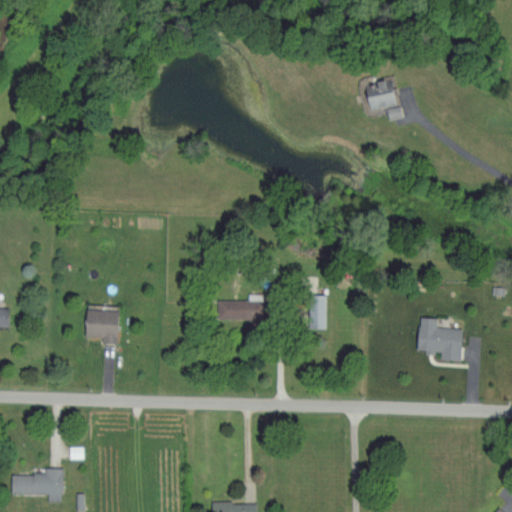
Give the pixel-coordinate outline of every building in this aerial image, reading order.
[(397,116),(391,76),(358,81),(362,108),(382,105),(384,118),(397,116)] [(304,327),(322,327),(321,292),(303,293),(304,327)] [(212,299),(212,318),(252,318),(252,298),(212,299)] [(113,308),(80,308),(80,336),(98,336),(98,343),(113,343),(113,308)] [(457,359),(459,327),(432,326),(433,316),(414,315),(412,348),(424,349),(424,351),(437,352),(436,358),(457,359)] [(80,457),(79,444),(64,445),(65,458),(80,457)] [(7,492),(44,492),(44,500),(58,500),(58,466),(39,466),(39,472),(7,472),(7,492)] [(207,501),(207,511),(252,511),(252,500),(207,501)]
